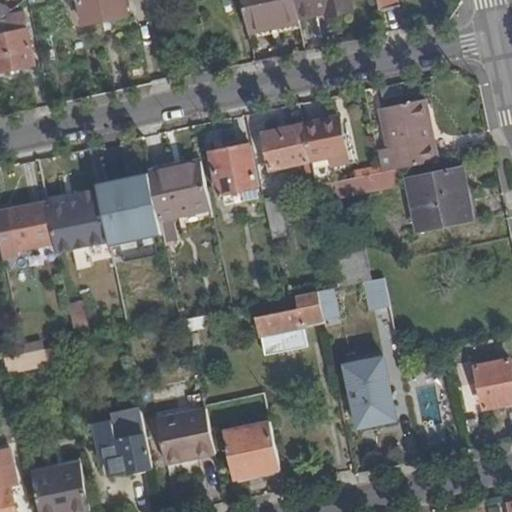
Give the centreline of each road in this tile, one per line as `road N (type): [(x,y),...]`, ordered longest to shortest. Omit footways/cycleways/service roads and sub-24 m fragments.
road 1 (residential): [(496,36),(0,136)]
road 2 (residential): [(511,468),(295,511)]
